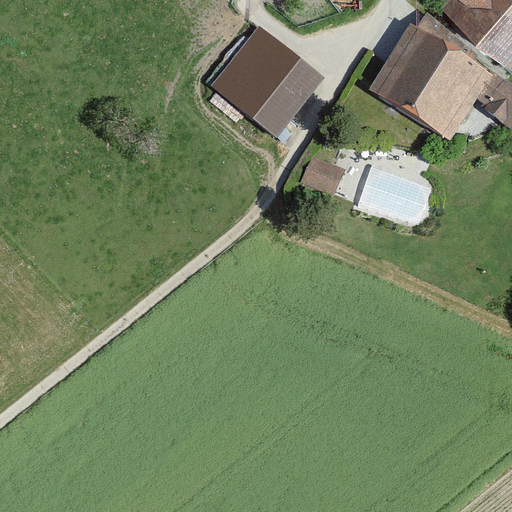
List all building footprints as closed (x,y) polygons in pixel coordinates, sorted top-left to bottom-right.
[(511,62),(511,0),(452,0),(445,8),(510,65),(511,62)] [(511,88),(407,25),(365,94),(447,144),(469,107),(511,133),(511,88)] [(256,26),(209,84),(276,137),(322,78),(256,26)] [(312,153),(301,181),(334,193),(344,165),(312,153)] [(432,183),(371,160),(354,204),(415,226),(432,183)]
